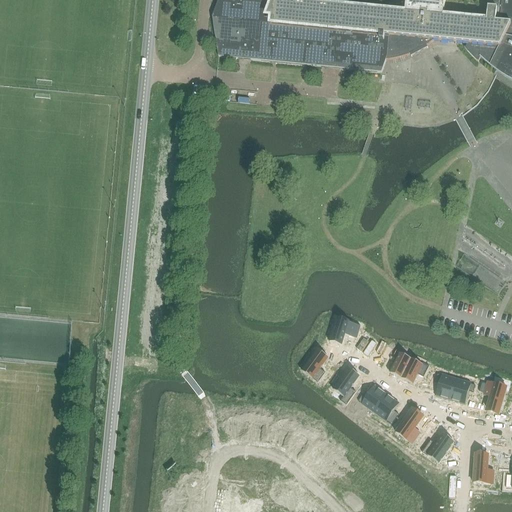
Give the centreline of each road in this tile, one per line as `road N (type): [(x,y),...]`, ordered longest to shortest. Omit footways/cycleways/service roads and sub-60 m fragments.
road 1 (tertiary): [(102,511),(154,0)]
road 2 (residential): [(206,511),(211,466),(230,452),(283,458),(337,511)]
road 3 (residential): [(465,446),(511,452),(511,422),(459,424)]
road 4 (residential): [(351,356),(459,424)]
